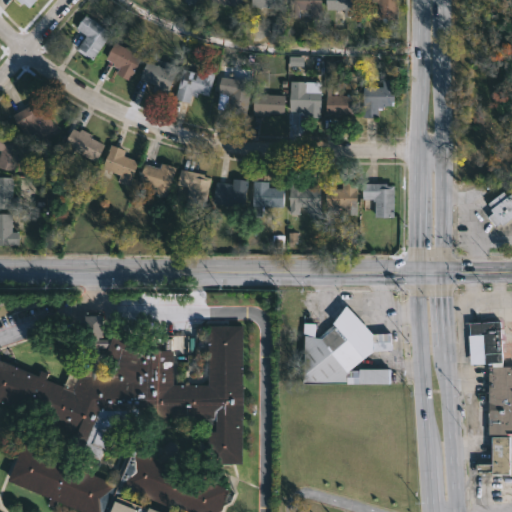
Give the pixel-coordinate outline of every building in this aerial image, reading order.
[(38,0),(17,0),(28,10),(38,0)] [(213,0),(213,3),(242,8),(243,0),(213,0)] [(279,0),(279,9),(249,7),(249,0),(279,0)] [(320,0),(320,17),(309,17),(309,9),(298,9),(298,17),(290,17),(290,0),(320,0)] [(357,0),(357,16),(344,16),(344,10),(325,10),(325,0),(357,0)] [(396,0),(396,20),(378,19),(378,3),(375,3),(375,1),(366,1),(366,0),(396,0)] [(108,33),(89,61),(73,49),(76,45),(68,38),(83,15),(108,33)] [(112,42),(139,57),(127,81),(113,74),(116,69),(109,65),(110,64),(103,60),(112,42)] [(161,66),(162,67),(164,63),(177,68),(166,95),(151,90),(154,83),(140,78),(147,61),(161,66)] [(214,71),(206,96),(195,93),(194,97),(188,96),(186,104),(172,99),(183,62),(214,71)] [(228,71),(227,78),(249,82),(244,114),(214,109),(218,77),(221,78),(222,70),(228,71)] [(390,80),(389,106),(377,105),(377,118),(361,117),(362,106),(360,106),(361,86),(380,88),(380,80),(390,80)] [(302,89),(318,90),(318,118),(302,118),(302,112),(297,112),(297,109),(287,109),(287,90),(302,89)] [(329,89),(329,95),(352,95),(352,115),(322,115),(322,95),(325,95),(325,89),(329,89)] [(282,96),(281,115),(267,114),(267,116),(250,115),(251,94),(282,96)] [(34,103),(36,106),(41,103),(58,130),(42,140),(38,132),(30,138),(26,131),(23,133),(12,116),(34,103)] [(71,128),(78,132),(80,129),(91,135),(90,138),(104,145),(95,162),(70,149),(67,154),(56,149),(64,134),(67,136),(71,128)] [(27,142),(17,173),(0,166),(0,158),(2,151),(0,150),(0,140),(2,134),(27,142)] [(137,162),(128,186),(116,182),(118,176),(100,169),(110,145),(125,150),(122,156),(137,162)] [(176,168),(166,199),(152,195),(154,188),(138,183),(144,164),(158,168),(160,162),(176,168)] [(284,188),(283,208),(267,207),(267,211),(256,211),(256,206),(251,206),(251,167),(264,167),(264,181),(268,181),(268,187),(284,188)] [(211,178),(204,210),(185,206),(188,188),(177,185),(180,169),(204,174),(203,176),(211,178)] [(14,182),(13,186),(12,186),(11,197),(18,198),(18,209),(0,208),(0,177),(12,178),(12,182),(14,182)] [(247,181),(242,209),(211,204),(215,181),(231,184),(232,179),(247,181)] [(304,182),(304,189),(318,189),(318,208),(288,208),(289,182),(304,182)] [(326,208),(325,208),(325,189),(341,189),(341,183),(357,183),(356,208),(326,208)] [(386,184),(386,186),(394,186),(393,218),(374,217),(374,202),(373,202),(373,200),(362,199),(362,184),(386,184)] [(503,192),(508,196),(511,192),(511,218),(502,226),(500,223),(495,227),(487,217),(489,216),(484,210),(488,206),(487,204),(503,192)] [(15,231),(15,233),(21,233),(22,245),(0,245),(0,214),(14,214),(15,231)] [(343,306),(369,335),(387,334),(388,351),(370,353),(360,360),(359,359),(346,371),(356,371),(356,370),(386,370),(385,385),(300,384),(300,323),(312,324),(312,338),(316,338),(329,326),(328,325),(343,306)] [(98,337),(97,339),(110,339),(111,335),(147,349),(165,350),(165,338),(171,338),(171,350),(173,350),(173,385),(207,385),(207,325),(242,325),(241,464),(200,464),(200,432),(215,431),(215,419),(145,419),(145,410),(98,410),(81,450),(70,444),(74,434),(0,402),(0,361),(37,376),(40,370),(47,373),(44,379),(62,386),(69,370),(88,370),(88,336),(84,335),(83,315),(101,315),(101,337),(98,337)] [(503,362),(468,363),(466,335),(470,334),(469,322),(500,320),(503,362)] [(511,365),(511,434),(508,434),(508,435),(510,435),(510,473),(491,473),(491,470),(477,470),(477,461),(491,461),(491,435),(488,435),(488,365),(511,365)] [(22,445),(113,483),(128,449),(228,490),(217,511),(181,511),(171,508),(168,511),(81,511),(56,501),(54,507),(46,504),(49,498),(6,480),(22,445)]
